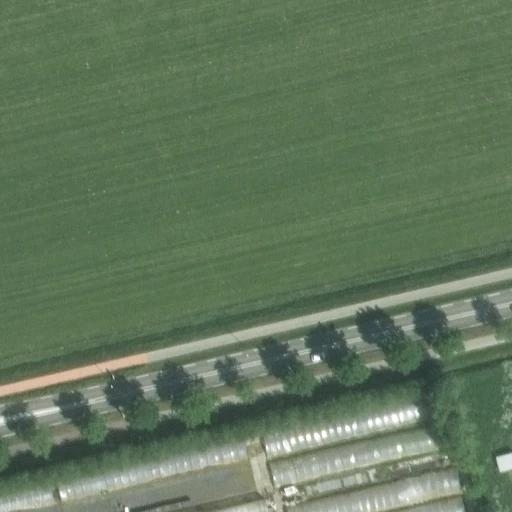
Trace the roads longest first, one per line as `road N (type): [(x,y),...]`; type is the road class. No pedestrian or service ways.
road 1 (primary): [(116,395),(511,303)]
road 2 (primary): [(0,431),(93,410),(116,395)]
